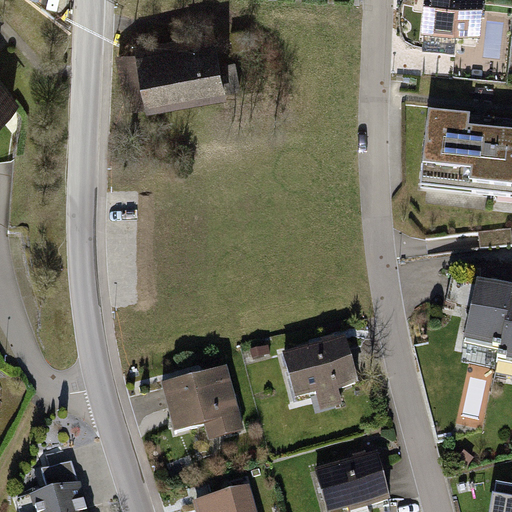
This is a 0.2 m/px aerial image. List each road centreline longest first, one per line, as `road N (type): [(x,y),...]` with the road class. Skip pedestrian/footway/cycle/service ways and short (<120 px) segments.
road 1 (residential): [(440,511),(401,367),(381,251),(373,135),(378,0)]
road 2 (residential): [(92,0),(82,223),(103,393)]
road 3 (residential): [(103,393),(52,389),(0,295)]
road 4 (residential): [(103,393),(137,511)]
